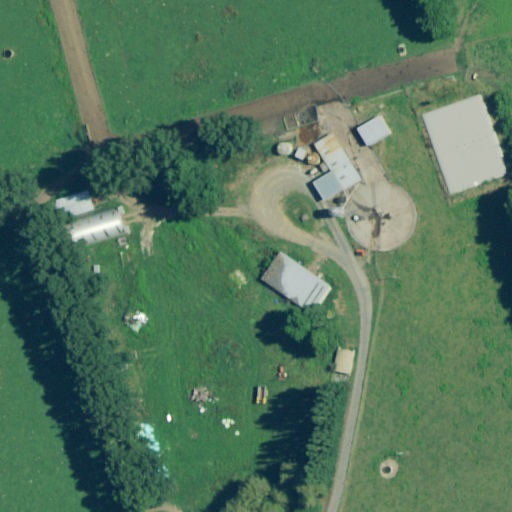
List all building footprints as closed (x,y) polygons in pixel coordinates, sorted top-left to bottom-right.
[(381,140),(371,124),(361,130),(371,146),(381,140)] [(364,180),(336,134),(318,145),(329,162),(323,166),(328,175),(317,182),(329,202),(364,180)] [(295,157),(294,142),(281,143),(282,158),(295,157)] [(325,160),(317,150),(307,158),(315,168),(325,160)] [(100,210),(94,191),(55,203),(62,222),(100,210)] [(131,232),(123,208),(76,224),(84,248),(131,232)] [(334,286),(286,254),(268,282),(315,314),(334,286)] [(356,352),(341,349),(337,372),(352,374),(356,352)]
